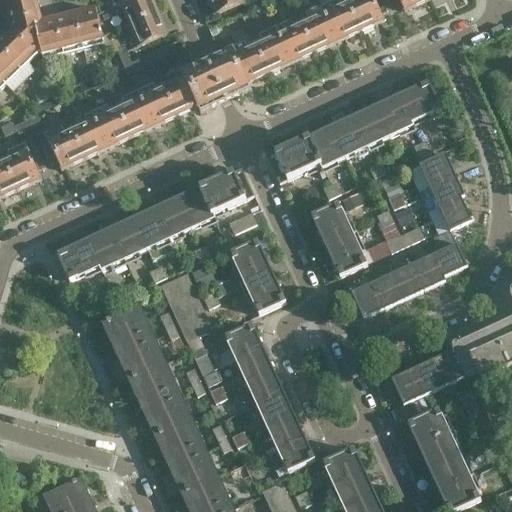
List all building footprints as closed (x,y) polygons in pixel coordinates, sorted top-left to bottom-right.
[(41,0),(40,0),(1,0),(4,9),(35,2),(41,0)] [(158,16),(151,0),(137,0),(121,7),(130,28),(158,16)] [(243,6),(240,0),(207,0),(216,18),(217,17),(243,6)] [(384,24),(372,0),(352,0),(346,3),(360,35),(384,24)] [(428,3),(426,0),(398,0),(402,7),(401,7),(405,14),(428,3)] [(36,40),(32,24),(35,23),(42,21),(42,20),(42,19),(41,19),(40,20),(35,2),(4,9),(9,29),(9,30),(9,31),(9,32),(9,33),(8,35),(0,42),(0,51),(18,70),(40,48),(38,39),(36,40)] [(360,35),(346,3),(338,6),(337,2),(321,10),(338,46),(360,35)] [(338,46),(321,10),(305,17),(307,21),(300,24),(315,56),(338,46)] [(104,43),(98,17),(97,12),(76,17),(84,48),(104,43)] [(168,38),(158,16),(130,28),(140,49),(166,38),(166,39),(168,38)] [(84,48),(76,17),(55,22),(63,53),(84,48)] [(63,53),(55,22),(36,27),(35,23),(32,24),(36,40),(38,39),(40,48),(42,59),(63,53)] [(315,56),(300,24),(293,28),(291,24),(275,31),(292,67),(315,56)] [(292,67),(275,31),(259,38),(261,42),(254,46),(269,77),(292,67)] [(269,77),(254,46),(247,49),(245,45),(229,52),(230,54),(246,88),(248,87),(269,77)] [(178,54),(174,46),(166,49),(170,58),(178,54)] [(170,58),(166,49),(159,53),(162,62),(170,58)] [(129,58),(128,54),(126,50),(117,54),(121,61),(129,58)] [(18,70),(0,51),(0,80),(3,84),(18,70)] [(162,62),(159,53),(151,57),(155,65),(162,62)] [(246,88),(230,54),(210,63),(184,75),(200,109),(198,110),(201,117),(229,104),(237,100),(251,93),(248,87),(246,88)] [(155,65),(151,57),(143,60),(147,69),(155,65)] [(133,66),(129,58),(121,61),(124,69),(133,66)] [(144,71),(140,62),(133,66),(136,74),(144,71)] [(136,74),(133,66),(124,69),(128,78),(136,74)] [(102,77),(98,68),(89,73),(93,81),(102,77)] [(93,81),(89,73),(79,77),(83,86),(93,81)] [(200,109),(184,75),(183,73),(168,81),(170,84),(162,88),(177,120),(198,110),(200,109)] [(442,113),(429,86),(398,100),(411,128),(442,113)] [(177,120),(162,88),(155,91),(153,87),(138,94),(154,130),(177,120)] [(59,97),(55,88),(45,93),(49,101),(59,97)] [(49,101),(45,93),(35,97),(39,106),(49,101)] [(154,130),(138,94),(122,102),(124,106),(117,109),(132,141),(154,130)] [(413,131),(411,128),(398,100),(376,111),(390,142),(413,131)] [(132,141),(117,109),(110,112),(108,108),(92,116),(109,152),(132,141)] [(390,142),(376,111),(354,121),(368,152),(390,142)] [(109,152),(92,116),(76,123),(78,127),(71,130),(86,162),(109,152)] [(19,138),(42,127),(38,119),(15,129),(19,138)] [(368,152),(354,121),(331,132),(345,162),(368,152)] [(86,162),(71,130),(64,134),(62,130),(45,138),(49,148),(50,147),(58,165),(59,166),(62,173),(86,162)] [(345,162),(331,132),(309,142),(321,169),(323,173),(345,162)] [(58,165),(50,147),(49,148),(45,138),(43,134),(35,138),(50,169),(58,165)] [(46,170),(31,140),(24,143),(25,147),(30,157),(29,157),(37,175),(46,170)] [(321,169),(309,142),(267,161),(280,188),(321,169)] [(432,156),(426,144),(420,147),(426,159),(432,156)] [(37,175),(29,157),(30,157),(25,147),(8,155),(10,159),(3,162),(18,194),(41,183),(38,176),(37,175)] [(426,159),(420,147),(414,150),(419,162),(426,159)] [(455,179),(445,158),(420,169),(430,190),(455,179)] [(0,202),(18,194),(3,162),(0,163),(0,202)] [(387,177),(382,165),(375,168),(381,180),(387,177)] [(381,180),(375,168),(369,171),(374,183),(381,180)] [(255,200),(242,173),(200,192),(213,219),(255,200)] [(465,200),(455,179),(430,190),(439,211),(461,201),(465,200)] [(342,197),(337,186),(330,189),(336,200),(342,197)] [(385,207),(376,187),(368,191),(377,211),(385,207)] [(336,200),(330,189),(324,192),(330,203),(336,200)] [(213,219),(200,192),(178,203),(192,233),(215,223),(213,219)] [(403,203),(400,197),(389,202),(391,208),(403,203)] [(472,225),(461,201),(439,211),(450,235),(472,225)] [(192,233),(178,203),(156,213),(170,244),(192,233)] [(406,209),(403,203),(391,208),(394,214),(406,209)] [(353,238),(339,207),(312,220),(326,251),(353,238)] [(170,244),(156,213),(133,223),(147,254),(170,244)] [(392,220),(389,214),(377,220),(380,226),(392,220)] [(258,228),(253,217),(241,222),(246,233),(258,228)] [(394,226),(392,220),(380,226),(383,231),(394,226)] [(246,233),(241,222),(230,227),(235,238),(246,233)] [(147,254),(133,223),(111,234),(125,265),(147,254)] [(425,242),(420,230),(414,233),(419,245),(425,242)] [(419,245),(414,233),(408,236),(414,247),(419,245)] [(125,265),(111,234),(88,244),(101,271),(103,275),(125,265)] [(414,247),(408,236),(403,238),(408,250),(414,247)] [(368,269),(353,238),(326,251),(340,281),(368,269)] [(408,250),(403,238),(397,241),(403,252),(408,250)] [(235,250),(230,239),(223,241),(229,253),(235,250)] [(403,252),(397,241),(392,243),(397,255),(403,252)] [(397,255),(392,243),(386,246),(391,258),(397,255)] [(101,271),(88,244),(58,258),(70,286),(101,271)] [(273,276),(258,245),(231,257),(245,288),(273,276)] [(468,270),(461,256),(458,248),(433,260),(443,282),(444,281),(468,270)] [(213,261),(207,249),(201,252),(206,264),(213,261)] [(206,264),(201,252),(194,255),(200,266),(206,264)] [(443,282),(433,260),(413,269),(425,295),(446,285),(444,281),(443,282)] [(425,295),(413,269),(393,278),(405,304),(425,295)] [(168,281),(162,270),(156,273),(161,284),(168,281)] [(161,284),(156,273),(150,276),(155,287),(161,284)] [(287,306),(273,276),(245,288),(260,319),(287,306)] [(214,334),(188,278),(161,290),(187,346),(214,334)] [(405,304),(393,278),(373,288),(385,313),(405,304)] [(385,313),(373,288),(352,297),(364,323),(385,313)] [(123,302),(117,290),(111,293),(116,305),(123,302)] [(116,305),(111,293),(105,296),(110,308),(116,305)] [(511,293),(511,294),(510,297),(511,297),(511,302),(511,303),(511,323),(458,349),(458,348),(457,347),(456,347),(455,348),(453,349),(453,350),(453,351),(453,352),(453,353),(453,354),(454,355),(465,380),(465,381),(478,375),(483,386),(483,385),(484,386),(511,372),(511,293)] [(218,301),(215,295),(203,300),(206,306),(218,301)] [(221,307),(218,301),(206,306),(209,313),(221,307)] [(167,366),(155,342),(140,309),(102,327),(129,384),(167,366)] [(174,329),(169,317),(161,321),(166,333),(174,329)] [(180,341),(174,329),(166,333),(172,345),(180,341)] [(264,351),(260,344),(253,329),(226,341),(236,364),(264,351)] [(207,358),(204,351),(192,357),(195,363),(207,358)] [(274,374),(267,359),(264,351),(236,364),(247,386),(274,374)] [(465,380),(454,355),(433,364),(445,390),(465,380)] [(445,390),(433,364),(413,374),(425,399),(445,390)] [(193,423),(181,398),(167,366),(129,384),(155,441),(193,423)] [(201,385),(195,373),(187,377),(192,389),(201,385)] [(284,396),(281,389),(274,374),(247,386),(257,409),(284,396)] [(425,399),(413,374),(392,384),(404,409),(425,399)] [(206,397),(201,385),(192,389),(198,401),(206,397)] [(511,440),(487,386),(475,391),(511,471),(511,440)] [(225,397),(222,390),(211,396),(213,402),(225,397)] [(295,419),(288,404),(284,396),(257,409),(268,431),(295,419)] [(228,403),(225,397),(213,402),(216,408),(228,403)] [(476,404),(473,398),(462,403),(464,409),(476,404)] [(479,409),(476,404),(464,409),(467,415),(479,409)] [(481,415),(479,409),(467,415),(469,420),(481,415)] [(450,436),(439,413),(408,427),(419,450),(450,436)] [(484,421),(481,415),(469,420),(472,426),(484,421)] [(305,441),(302,433),(295,419),(268,431),(278,454),(305,441)] [(219,480),(208,455),(193,423),(155,441),(181,497),(219,480)] [(227,441),(221,429),(213,433),(218,445),(227,441)] [(247,441),(244,435),(232,440),(235,446),(247,441)] [(460,458),(450,436),(419,450),(429,473),(460,458)] [(494,443),(491,436),(479,442),(482,448),(494,443)] [(232,453),(227,441),(218,445),(224,457),(232,453)] [(250,447),(247,441),(235,446),(238,453),(250,447)] [(316,464),(309,449),(305,441),(278,454),(289,477),(316,464)] [(497,449),(494,443),(482,448),(485,455),(497,449)] [(365,475),(355,452),(324,467),(334,490),(365,475)] [(471,481),(460,458),(429,473),(440,495),(471,481)] [(8,475),(11,463),(5,461),(1,473),(8,475)] [(15,490),(22,466),(11,463),(8,475),(4,487),(15,490)] [(26,494),(33,469),(22,466),(15,490),(26,494)] [(37,497),(44,472),(33,469),(26,494),(37,497)] [(344,511),(376,498),(365,475),(334,490),(344,511)] [(234,511),(219,480),(181,497),(187,511),(234,511)] [(463,511),(481,504),(471,481),(440,495),(447,511),(463,511)] [(94,511),(95,511),(82,483),(44,501),(49,511),(94,511)] [(287,495),(283,486),(273,491),(277,499),(287,495)] [(277,499),(273,491),(263,496),(267,504),(277,499)] [(291,503),(287,495),(277,499),(281,508),(291,503)] [(310,501),(307,495),(296,500),(298,506),(310,501)] [(382,511),(376,498),(344,511),(382,511)] [(271,511),(281,508),(277,499),(267,504),(270,511),(271,511)] [(302,511),(313,507),(310,501),(298,506),(300,511),(302,511)] [(293,511),(295,511),(291,503),(281,508),(282,511),(293,511)]
